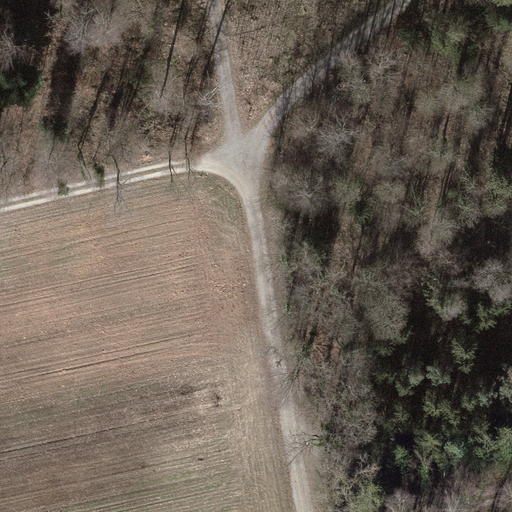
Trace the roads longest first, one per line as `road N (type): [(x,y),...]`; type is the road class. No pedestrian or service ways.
road 1 (track): [(311,511),(218,0)]
road 2 (track): [(410,0),(290,97),(241,152),(0,209)]
road 3 (track): [(295,432),(412,506),(511,484)]
